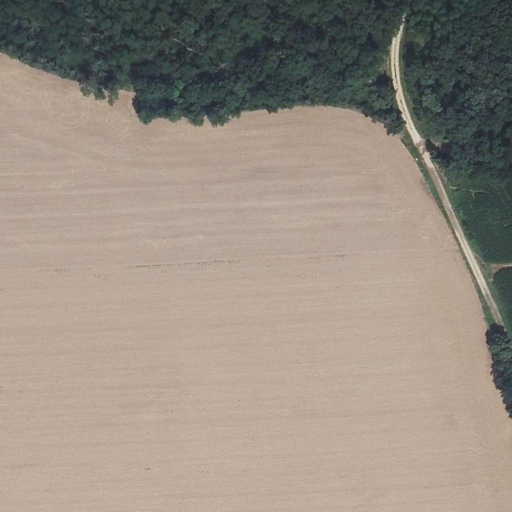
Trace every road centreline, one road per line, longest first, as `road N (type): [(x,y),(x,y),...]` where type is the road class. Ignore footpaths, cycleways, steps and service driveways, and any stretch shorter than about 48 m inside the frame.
road 1 (track): [(0,33),(46,59),(163,80),(329,93),(409,127)]
road 2 (track): [(511,360),(421,153)]
road 3 (track): [(421,153),(397,98),(391,54),(410,0)]
